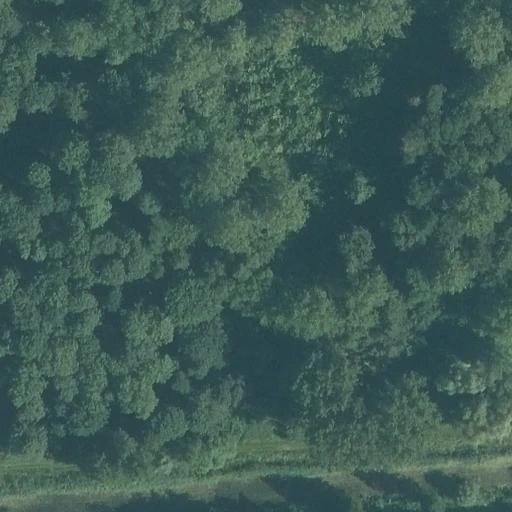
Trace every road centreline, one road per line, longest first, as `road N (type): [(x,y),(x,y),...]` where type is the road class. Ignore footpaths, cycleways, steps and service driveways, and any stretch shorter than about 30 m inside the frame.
road 1 (track): [(511,430),(480,433),(336,356),(246,295),(9,0)]
road 2 (track): [(480,433),(0,460)]
